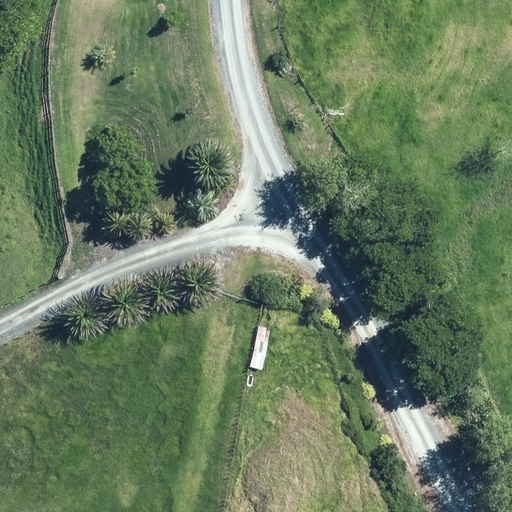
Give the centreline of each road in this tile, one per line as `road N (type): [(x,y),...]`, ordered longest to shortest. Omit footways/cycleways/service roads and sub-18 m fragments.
road 1 (unclassified): [(461,511),(367,318),(291,214)]
road 2 (unclassified): [(291,214),(108,273),(0,328)]
road 3 (unclassified): [(291,214),(233,47),(230,0)]
